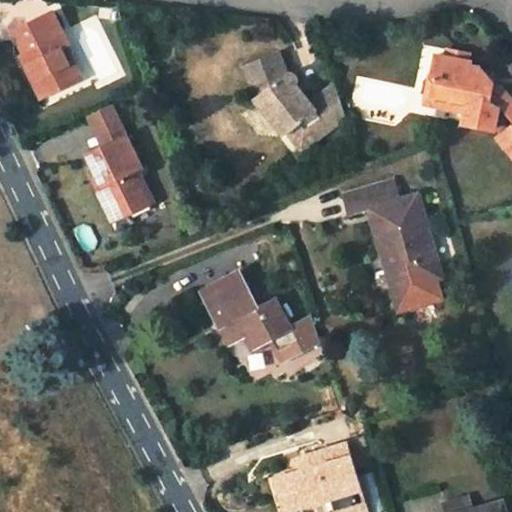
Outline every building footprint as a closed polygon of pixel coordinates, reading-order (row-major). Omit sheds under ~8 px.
[(67,46),(51,13),(14,31),(26,56),(30,54),(34,62),(30,64),(26,66),(38,90),(53,82),(57,89),(75,81),(60,49),(67,46)] [(465,48),(442,43),(440,53),(463,58),(465,48)] [(428,92),(465,100),(463,108),(461,121),(489,126),(495,99),(496,93),(486,91),(487,83),(488,78),(473,75),(475,64),(474,64),(465,62),(467,59),(463,58),(440,53),(431,51),(426,73),(426,74),(431,80),(428,92)] [(312,102),(299,84),(295,86),(295,87),(291,80),(292,79),(293,77),(292,75),(290,74),(288,74),(281,52),(249,64),(257,91),(260,93),(255,97),(284,136),(288,133),(301,125),(313,142),(348,118),(338,84),(312,102)] [(473,75),(488,78),(490,67),(475,64),(473,75)] [(418,99),(463,108),(465,100),(428,92),(431,80),(426,74),(424,72),(420,91),(418,99)] [(41,97),(57,89),(53,82),(38,90),(41,97)] [(496,93),(498,85),(487,83),(486,91),(496,93)] [(495,99),(511,120),(511,102),(498,85),(496,93),(495,99)] [(511,121),(494,136),(511,158),(511,121)] [(313,142),(301,125),(288,133),(301,151),(313,142)] [(139,169),(124,137),(87,155),(98,179),(102,178),(106,185),(102,187),(98,189),(111,215),(126,206),(130,214),(147,206),(132,172),(139,169)] [(371,212),(383,256),(389,255),(399,289),(440,278),(417,196),(398,202),(392,183),(344,198),(350,217),(371,212)] [(114,222),(130,214),(126,206),(111,215),(114,222)] [(393,291),(399,289),(389,255),(383,256),(393,291)] [(256,310),(238,274),(202,292),(214,315),(215,316),(216,317),(217,318),(218,318),(220,319),(221,319),(223,319),(224,319),(225,319),(227,318),(229,324),(221,328),(229,343),(248,334),(254,345),(288,326),(275,300),(256,310)] [(368,511),(347,443),(306,456),(311,469),(300,472),(275,480),(282,503),(295,499),(298,507),(329,499),(333,511),(368,511)] [(296,459),(300,472),(311,469),(306,456),(296,459)] [(473,511),(468,495),(441,503),(443,511),(473,511)] [(284,511),(285,511),(298,507),(295,499),(282,503),(284,511)]
